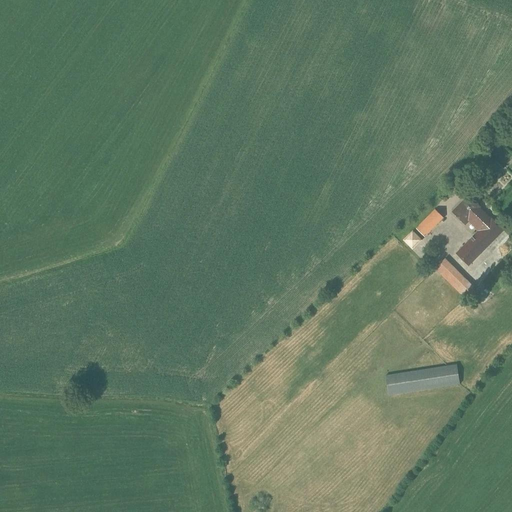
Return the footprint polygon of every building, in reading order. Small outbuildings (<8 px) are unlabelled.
[(481,210),(482,209),(469,196),(453,212),(466,225),(469,222),(471,224),(473,222),(480,229),(485,224),(455,254),(469,267),(505,230),(491,217),(490,218),(481,210)] [(425,238),(444,219),(435,210),(415,229),(425,238)] [(413,250),(422,241),(413,232),(403,241),(413,250)] [(506,249),(511,243),(511,241),(508,236),(500,242),(506,249)] [(446,259),(439,266),(435,270),(464,298),(466,296),(468,298),(475,291),(473,289),(475,287),(446,259)] [(460,385),(457,364),(385,375),(389,397),(460,385)]
